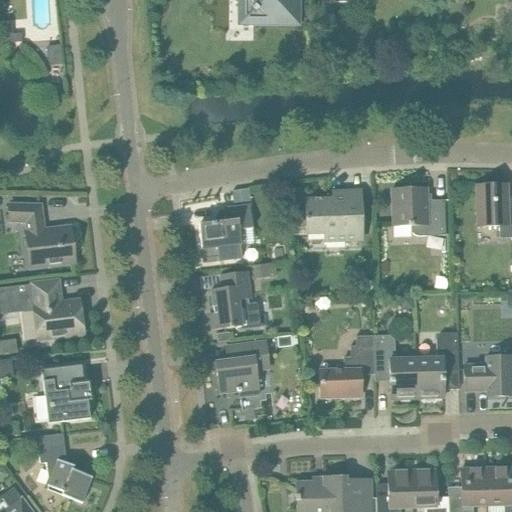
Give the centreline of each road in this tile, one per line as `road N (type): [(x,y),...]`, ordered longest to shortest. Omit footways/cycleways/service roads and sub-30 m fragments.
road 1 (residential): [(511,153),(335,158),(136,191)]
road 2 (residential): [(511,422),(457,424),(418,444),(236,456)]
road 3 (residential): [(169,467),(136,191)]
road 4 (residential): [(136,191),(113,0)]
